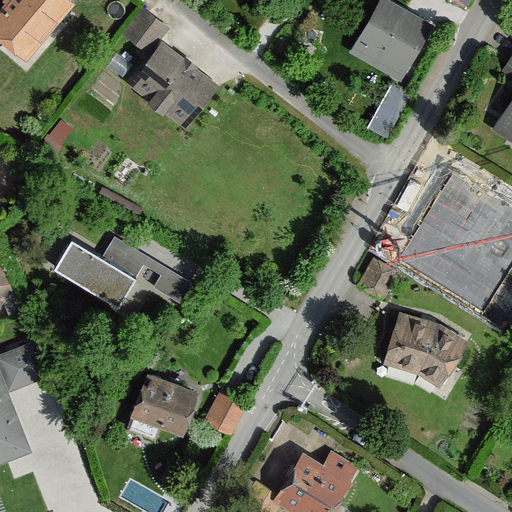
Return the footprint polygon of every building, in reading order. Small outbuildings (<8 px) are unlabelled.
[(67,0),(14,0),(0,17),(0,32),(27,54),(70,2),(67,0)] [(436,23),(393,0),(378,0),(351,51),(405,80),(436,23)] [(169,27),(145,9),(126,32),(150,50),(158,41),(169,27)] [(215,85),(164,46),(140,78),(189,116),(215,85)] [(511,58),(504,70),(511,75),(511,97),(492,128),(511,141),(511,58)] [(511,255),(511,207),(492,197),(472,234),(511,255)] [(73,236),(56,266),(121,306),(137,278),(145,263),(148,257),(114,238),(104,255),(73,236)] [(163,274),(167,267),(148,257),(145,263),(163,274)] [(384,290),(394,265),(375,257),(365,282),(384,290)] [(0,261),(0,275),(3,277),(9,268),(0,261)] [(175,271),(167,267),(163,274),(155,286),(164,290),(175,271)] [(200,286),(175,271),(164,290),(189,306),(200,286)] [(3,277),(0,275),(0,300),(12,284),(3,277)] [(403,318),(389,363),(420,372),(439,384),(464,344),(440,329),(403,318)] [(36,341),(0,354),(0,362),(8,382),(47,368),(36,341)] [(152,374),(137,410),(160,419),(181,427),(194,393),(174,386),(175,382),(152,374)] [(0,381),(0,452),(24,443),(0,381)] [(247,405),(222,392),(208,419),(233,431),(247,405)] [(160,419),(137,410),(132,426),(155,434),(160,419)] [(306,456),(281,496),(306,511),(328,511),(355,467),(333,453),(325,467),(306,456)] [(256,511),(271,489),(258,481),(242,506),(251,511),(256,511)] [(270,511),(281,496),(271,489),(256,511),(270,511)]
